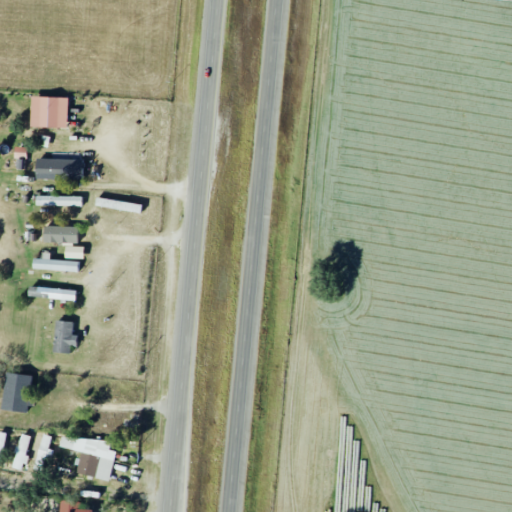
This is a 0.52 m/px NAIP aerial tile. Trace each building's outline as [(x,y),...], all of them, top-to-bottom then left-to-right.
[(32,127),(69,128),(70,97),(32,96),(32,127)] [(28,147),(15,147),(15,157),(28,157),(28,147)] [(37,179),(84,180),(85,160),(37,158),(37,179)] [(83,196),(37,196),(37,206),(83,206),(83,196)] [(44,242),(79,243),(80,227),(45,226),(44,242)] [(84,258),(85,246),(66,246),(66,258),(84,258)] [(79,271),(79,261),(34,259),(33,269),(79,271)] [(77,299),(77,289),(29,288),(29,298),(77,299)] [(71,354),(72,346),(77,347),(79,336),(73,335),(75,323),(58,320),(53,351),(71,354)] [(29,412),(32,375),(7,373),(3,410),(29,412)] [(33,436),(22,433),(13,467),(24,470),(33,436)] [(78,475),(113,479),(116,451),(111,450),(112,441),(63,436),(62,448),(81,450),(78,475)] [(95,511),(95,509),(78,509),(79,501),(61,501),(60,511),(95,511)]
